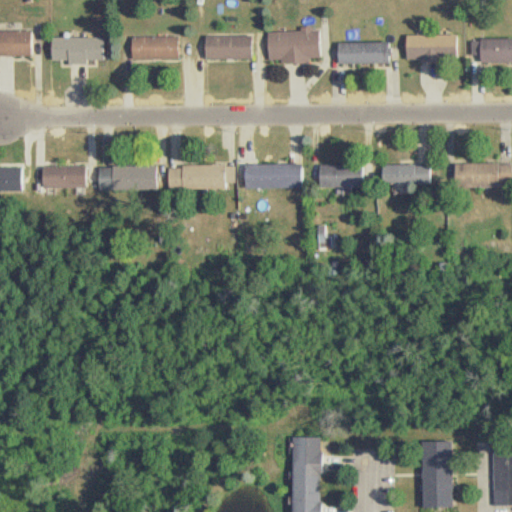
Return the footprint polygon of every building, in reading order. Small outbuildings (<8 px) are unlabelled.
[(326,29),(280,31),(281,62),(327,60),(326,29)] [(6,32),(34,31),(34,54),(6,54),(6,32)] [(407,33),(408,56),(434,56),(434,33),(407,33)] [(434,33),(462,33),(462,55),(434,56),(434,33)] [(52,36),(52,59),(79,58),(79,35),(52,36)] [(79,35),(107,35),(107,58),(79,58),(79,35)] [(132,37),(132,57),(156,56),(156,36),(132,37)] [(156,36),(179,36),(179,56),(156,56),(156,36)] [(206,37),(206,57),(230,57),(230,36),(206,37)] [(230,36),(253,36),(254,56),(230,57),(230,36)] [(511,37),(483,37),(481,55),(511,55),(511,37)] [(341,42),(342,62),(366,62),(365,41),(341,42)] [(365,41),(389,41),(389,61),(366,62),(365,41)] [(511,162),(465,161),(465,183),(511,183),(511,162)] [(273,164),(301,163),(301,186),(274,186),(273,164)] [(247,164),(247,187),(274,186),(273,164),(247,164)] [(318,165),(319,185),(343,184),(342,164),(318,165)] [(342,164),(366,164),(366,184),(343,184),(342,164)] [(439,164),(401,164),(401,184),(439,184),(439,164)] [(102,165),(102,188),(129,188),(129,165),(102,165)] [(129,165),(157,165),(157,187),(129,188),(129,165)] [(42,167),(42,187),(66,186),(66,166),(42,167)] [(66,166),(89,166),(90,186),(66,186),(66,166)] [(0,191),(23,192),(23,168),(0,168),(0,191)] [(299,511),(300,438),(333,438),(330,511),(299,511)] [(464,508),(435,509),(434,439),(463,438),(464,508)] [(511,438),(502,439),(503,505),(511,505),(511,438)]
